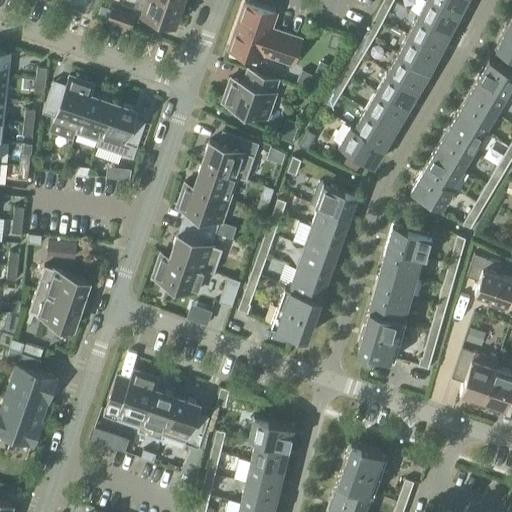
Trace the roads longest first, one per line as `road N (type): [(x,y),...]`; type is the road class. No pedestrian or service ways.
road 1 (residential): [(488,0),(386,180),(326,380)]
road 2 (residential): [(114,305),(190,86)]
road 3 (residential): [(326,380),(114,305)]
road 4 (residential): [(45,511),(114,305)]
road 5 (residential): [(0,21),(190,86)]
road 6 (residential): [(511,442),(326,380)]
road 7 (residential): [(326,380),(291,511)]
